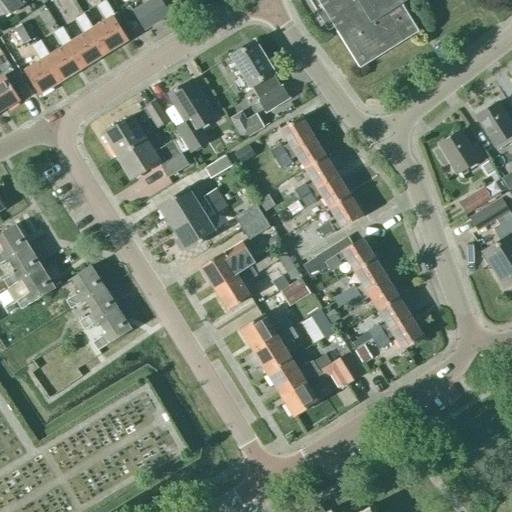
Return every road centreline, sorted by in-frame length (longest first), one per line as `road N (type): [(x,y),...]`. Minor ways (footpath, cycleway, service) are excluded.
road 1 (residential): [(271,478),(65,155),(64,133)]
road 2 (unclassified): [(271,478),(466,358),(468,337)]
road 3 (residential): [(64,133),(83,106),(267,0)]
road 4 (unclassified): [(468,337),(396,130)]
road 5 (residential): [(396,130),(373,130),(353,117),(267,0)]
road 6 (unclassified): [(396,130),(411,109),(511,33)]
